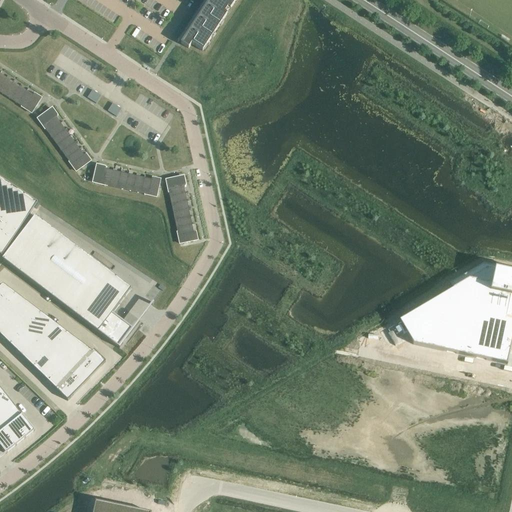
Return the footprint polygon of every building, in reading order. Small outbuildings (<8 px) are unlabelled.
[(209,0),(181,43),(188,48),(191,44),(202,51),(203,50),(201,48),(204,44),(206,45),(211,38),(209,36),(212,32),(214,33),(219,26),(217,24),(220,20),(222,21),(227,14),(225,12),(228,8),(230,9),(235,2),(232,0),(209,0)] [(0,92),(4,96),(13,82),(6,78),(0,87),(0,92)] [(4,96),(11,100),(20,87),(13,82),(4,96)] [(26,91),(20,87),(11,100),(18,104),(26,91)] [(25,109),(33,95),(26,91),(18,104),(21,107),(22,107),(25,109)] [(34,93),(33,95),(25,109),(31,113),(41,98),(35,94),(35,93),(34,93)] [(43,126),(56,117),(58,115),(57,115),(52,109),(38,120),(43,126)] [(60,123),(56,117),(43,126),(45,129),(44,129),(45,130),(48,133),(60,123)] [(48,133),(52,139),(65,130),(60,123),(48,133)] [(57,146),(70,136),(65,130),(52,139),(57,146)] [(62,152),(75,143),(70,136),(57,146),(62,152)] [(67,158),(79,149),(75,143),(62,152),(67,158)] [(79,149),(67,158),(69,162),(68,162),(69,163),(69,162),(71,165),(84,155),(79,149)] [(76,171),(91,161),(86,155),(87,154),(86,154),(84,155),(71,165),(76,171)] [(101,185),(105,169),(106,167),(105,166),(105,167),(97,165),(93,183),(101,185)] [(113,171),(105,169),(101,185),(105,185),(104,186),(105,186),(109,186),(113,171)] [(117,188),(120,173),(113,171),(109,186),(117,188)] [(125,190),(128,174),(120,173),(117,188),(125,190)] [(125,190),(133,192),(136,176),(128,174),(125,190)] [(144,178),(136,176),(133,192),(140,194),(144,178)] [(152,177),(151,180),(152,180),(148,195),(156,197),(160,180),(153,178),(153,177),(152,177)] [(185,185),(184,177),(166,181),(168,189),(183,186),(184,186),(186,185),(185,185)] [(0,255),(2,257),(38,203),(0,178),(0,255)] [(148,195),(152,180),(151,180),(144,178),(140,194),(144,194),(144,195),(145,195),(148,195)] [(184,186),(183,186),(168,189),(169,192),(168,192),(168,193),(169,193),(170,197),(185,193),(184,186)] [(171,205),(187,201),(185,193),(170,197),(171,205)] [(173,212),(189,209),(187,201),(171,205),(173,212)] [(190,217),(189,209),(173,212),(175,220),(190,217)] [(35,216),(2,259),(118,347),(119,348),(121,346),(120,346),(133,329),(132,329),(112,314),(131,289),(35,216)] [(175,220),(176,228),(192,225),(190,217),(175,220)] [(194,232),(192,225),(176,228),(177,232),(177,233),(178,236),(194,232)] [(194,232),(178,236),(180,244),(197,240),(196,232),(194,232)] [(505,364),(511,330),(511,270),(481,264),(448,284),(451,290),(398,321),(412,345),(505,364)] [(2,284),(0,286),(0,335),(68,401),(106,362),(94,350),(92,352),(2,284)] [(5,395),(0,399),(0,409),(10,401),(5,395)] [(10,401),(0,409),(0,419),(15,408),(10,401)] [(15,408),(0,419),(0,420),(6,428),(12,423),(22,415),(15,408)] [(22,415),(12,423),(25,439),(35,431),(22,415)] [(6,428),(3,430),(16,446),(25,439),(12,423),(6,428)] [(0,432),(0,446),(6,454),(16,446),(3,430),(0,432)] [(145,511),(95,501),(92,511),(145,511)]
